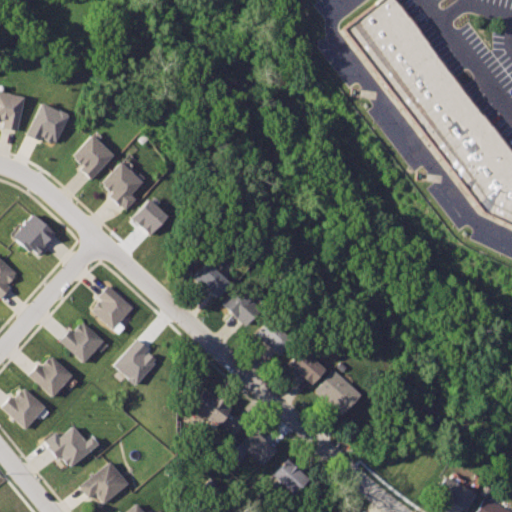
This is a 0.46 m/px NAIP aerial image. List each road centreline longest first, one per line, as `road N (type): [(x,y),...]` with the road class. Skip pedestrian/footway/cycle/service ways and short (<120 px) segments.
road 1 (residential): [(97,239),(398,511)]
road 2 (residential): [(0,345),(97,239)]
road 3 (residential): [(0,164),(37,182),(97,239)]
